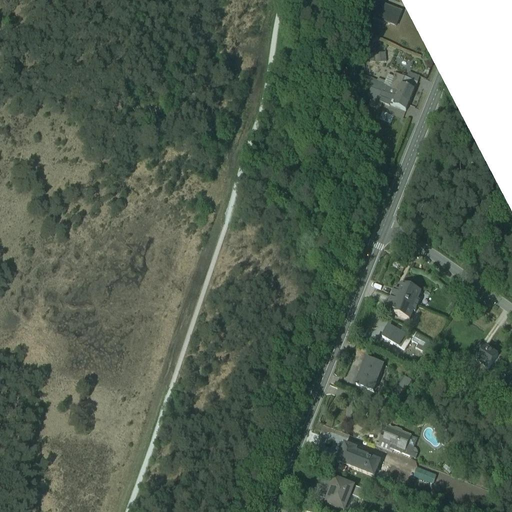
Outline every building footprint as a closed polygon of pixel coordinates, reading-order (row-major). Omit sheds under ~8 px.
[(371,18),(394,27),(399,12),(377,3),(371,18)] [(398,77),(391,94),(406,100),(413,84),(398,77)] [(386,106),(401,113),(406,100),(391,94),(386,106)] [(392,313),(414,321),(425,292),(404,284),(392,313)] [(377,335),(401,349),(411,332),(387,318),(377,335)] [(488,370),(498,356),(487,348),(486,349),(479,344),(469,360),(479,366),(480,364),(488,370)] [(358,356),(353,369),(376,377),(381,364),(358,356)] [(348,383),(370,391),(376,377),(353,369),(348,383)] [(377,444),(402,454),(409,437),(384,427),(377,444)] [(337,460),(369,472),(373,462),(340,449),(337,460)] [(448,490),(452,478),(436,471),(431,483),(448,490)] [(320,504),(341,511),(350,485),(329,478),(320,504)]
